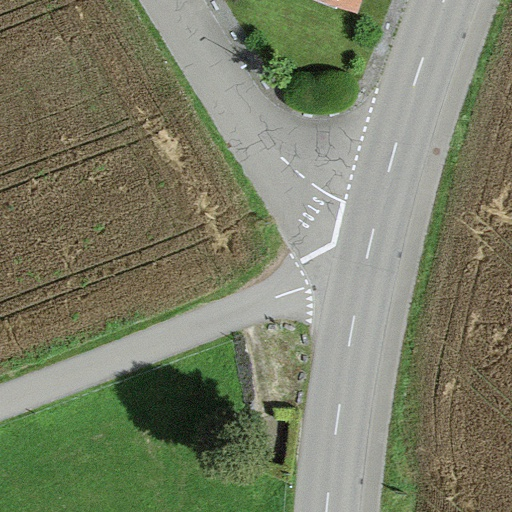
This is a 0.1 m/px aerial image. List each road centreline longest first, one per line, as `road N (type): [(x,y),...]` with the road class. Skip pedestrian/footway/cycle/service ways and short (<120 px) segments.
road 1 (unclassified): [(363,286),(302,291),(0,402)]
road 2 (residential): [(166,0),(267,151),(380,215)]
road 3 (tertiary): [(363,286),(329,511)]
road 4 (tertiary): [(449,0),(380,215)]
